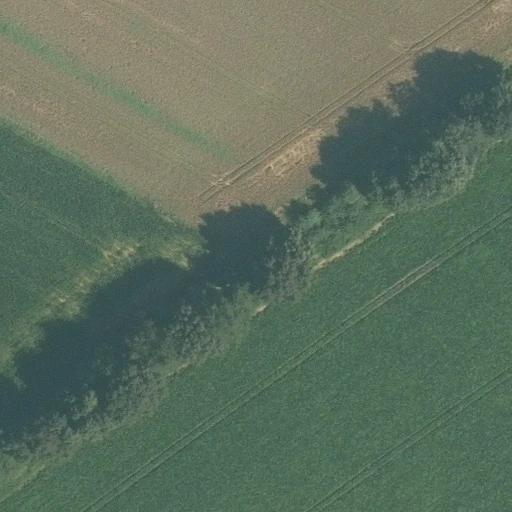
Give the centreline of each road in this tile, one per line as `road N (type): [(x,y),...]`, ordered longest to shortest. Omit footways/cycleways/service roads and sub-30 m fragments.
road 1 (track): [(511,63),(0,430)]
road 2 (track): [(0,505),(116,415),(511,141)]
